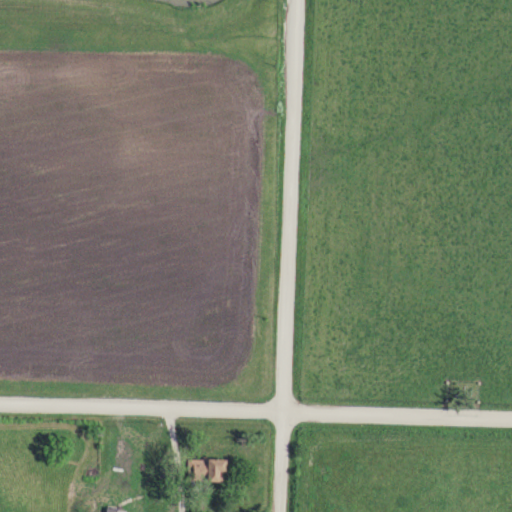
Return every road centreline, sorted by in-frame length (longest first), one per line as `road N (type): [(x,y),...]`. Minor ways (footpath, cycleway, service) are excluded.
road 1 (residential): [(280,511),(298,0)]
road 2 (residential): [(511,420),(0,404)]
